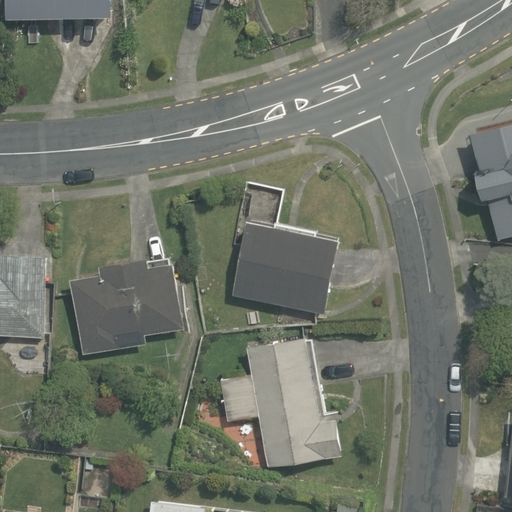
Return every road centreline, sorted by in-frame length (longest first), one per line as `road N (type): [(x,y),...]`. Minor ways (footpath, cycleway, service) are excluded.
road 1 (residential): [(371,87),(423,258),(441,358),(427,511)]
road 2 (tertiary): [(371,87),(199,133),(0,152)]
road 3 (tertiary): [(510,0),(371,87)]
